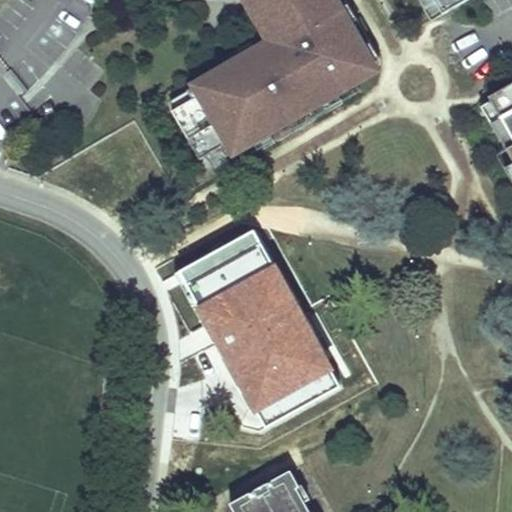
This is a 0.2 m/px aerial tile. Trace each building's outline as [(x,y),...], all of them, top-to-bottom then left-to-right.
[(269,44),(187,92),(192,101),(171,113),(199,161),(206,157),(220,149),(226,159),(338,94),(330,82),(337,78),(345,91),(367,78),(362,70),(371,65),(333,0),(261,0),(282,36),(269,44)] [(261,0),(244,0),(269,44),(282,36),(261,0)] [(434,0),(442,14),(466,0),(434,0)] [(337,78),(330,82),(338,94),(345,91),(337,78)] [(511,83),(488,97),(500,118),(491,123),(511,160),(511,83)] [(500,118),(488,97),(479,102),(491,123),(500,118)] [(220,149),(206,157),(211,167),(226,159),(220,149)] [(281,300),(284,305),(301,296),(282,261),(288,258),(279,241),(244,260),(240,253),(223,262),(242,298),(236,302),(245,318),(268,306),(259,289),(272,283),(281,300)] [(259,289),(268,306),(281,300),(272,283),(259,289)] [(309,511),(305,503),(298,507),(290,493),(298,488),(289,473),(231,505),(234,511),(309,511)] [(310,501),(302,486),(298,488),(290,493),(298,507),(305,503),(310,501)]
